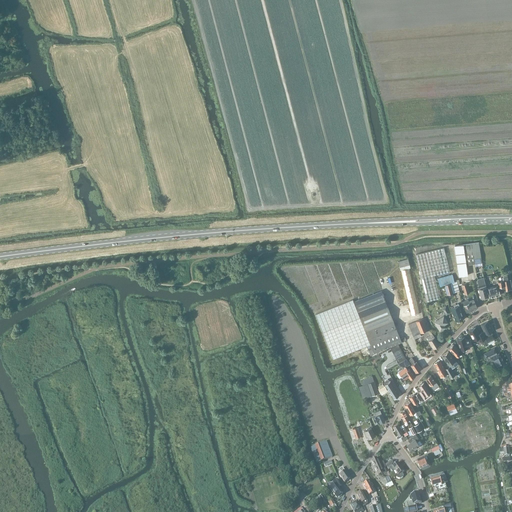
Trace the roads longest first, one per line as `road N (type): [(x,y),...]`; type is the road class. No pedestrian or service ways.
road 1 (secondary): [(511,220),(181,235),(0,257)]
road 2 (residential): [(385,434),(418,377),(492,307)]
